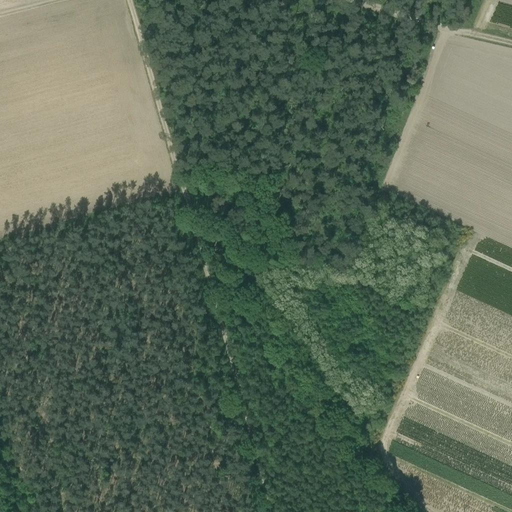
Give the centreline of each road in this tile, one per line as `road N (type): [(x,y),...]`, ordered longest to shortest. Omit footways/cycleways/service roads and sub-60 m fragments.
road 1 (track): [(397,511),(194,203),(134,0)]
road 2 (track): [(204,218),(274,511)]
road 3 (track): [(511,45),(346,0)]
